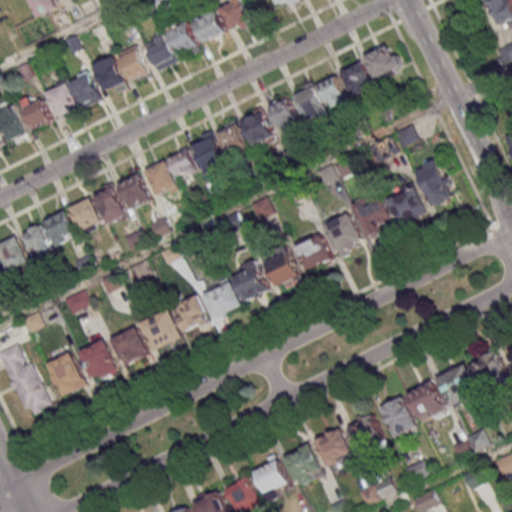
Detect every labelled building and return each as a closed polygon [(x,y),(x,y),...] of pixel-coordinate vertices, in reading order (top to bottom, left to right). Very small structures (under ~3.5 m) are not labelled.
[(0,0),(0,39),(15,33),(1,0),(0,0)] [(32,0),(39,17),(61,9),(56,0),(32,0)] [(233,29),(255,21),(247,0),(236,0),(224,5),(233,29)] [(302,0),(278,0),(281,8),(302,0)] [(511,21),(511,4),(510,0),(492,0),(489,2),(500,26),(511,21)] [(206,42),(229,33),(220,9),(196,19),(206,42)] [(183,57),(204,47),(192,21),(171,31),(183,57)] [(181,61),(168,34),(147,44),(161,71),(181,61)] [(378,80),(407,66),(394,41),(366,56),(378,80)] [(153,72),(140,44),(121,53),(133,81),(153,72)] [(131,83),(116,55),(96,66),(111,94),(131,83)] [(378,86),(364,59),(343,70),(356,97),(378,86)] [(62,120),(85,110),(84,108),(104,98),(92,71),(48,91),(62,120)] [(352,100),(338,73),(319,83),(333,110),(352,100)] [(311,125),(332,116),(316,81),(295,90),(311,125)] [(285,133),(306,123),(292,92),(271,102),(285,133)] [(23,100),(34,129),(55,121),(46,98),(34,102),(32,97),(23,100)] [(0,111),(10,141),(29,135),(20,105),(0,110),(0,111)] [(220,131),(232,157),(256,146),(256,147),(279,136),(267,109),(220,131)] [(0,147),(9,144),(0,126),(0,147)] [(208,172),(229,164),(215,131),(195,139),(208,172)] [(203,170),(193,145),(171,155),(181,179),(203,170)] [(436,208),(460,197),(442,157),(418,168),(436,208)] [(147,167),(161,196),(181,186),(167,158),(147,167)] [(155,201),(142,170),(121,179),(134,210),(155,201)] [(111,224),(131,215),(116,181),(96,190),(111,224)] [(432,212),(417,183),(390,196),(404,226),(432,212)] [(355,204),(374,239),(385,232),(382,226),(397,217),(381,190),(355,204)] [(93,195),(72,205),(84,232),(105,222),(93,195)] [(60,246),(81,235),(68,209),(47,219),(60,246)] [(342,256),(368,244),(353,213),(327,225),(342,256)] [(152,224),(160,237),(173,230),(166,217),(152,224)] [(34,255),(53,248),(43,222),(24,229),(34,255)] [(126,236),(133,251),(149,243),(143,228),(126,236)] [(31,262),(17,231),(0,238),(0,248),(10,271),(31,262)] [(336,257),(325,235),(300,247),(312,270),(336,257)] [(181,243),(189,256),(201,249),(194,236),(181,243)] [(184,258),(178,244),(163,251),(169,265),(184,258)] [(307,278),(291,247),(268,259),(284,290),(307,278)] [(79,263),(86,273),(98,266),(91,255),(79,263)] [(141,281),(156,272),(148,259),(134,267),(141,281)] [(274,290),(260,260),(235,272),(249,302),(274,290)] [(247,305),(234,279),(207,293),(220,319),(247,305)] [(66,300),(74,314),(92,304),(84,290),(66,300)] [(213,317),(198,294),(175,309),(190,332),(213,317)] [(156,351),(187,337),(174,307),(143,321),(156,351)] [(139,326),(114,338),(126,364),(151,353),(139,326)] [(83,350),(96,381),(122,370),(109,339),(83,350)] [(36,360),(29,363),(21,343),(1,352),(28,417),(55,406),(36,360)] [(50,363),(65,397),(91,386),(76,352),(50,363)] [(473,360),(479,381),(508,373),(501,352),(473,360)] [(453,405),(482,392),(469,363),(440,377),(453,405)] [(411,393),(425,421),(450,409),(436,380),(411,393)] [(398,436),(422,425),(408,395),(384,407),(398,436)] [(362,448),(389,436),(378,412),(352,425),(362,448)] [(331,466),(357,452),(344,426),(318,439),(331,466)] [(287,456),(299,485),(328,472),(315,444),(287,456)] [(270,500),(295,491),(284,459),(259,468),(270,500)] [(229,487),(241,511),(251,511),(267,504),(253,475),(229,487)] [(232,511),(221,489),(197,500),(202,511),(232,511)]
